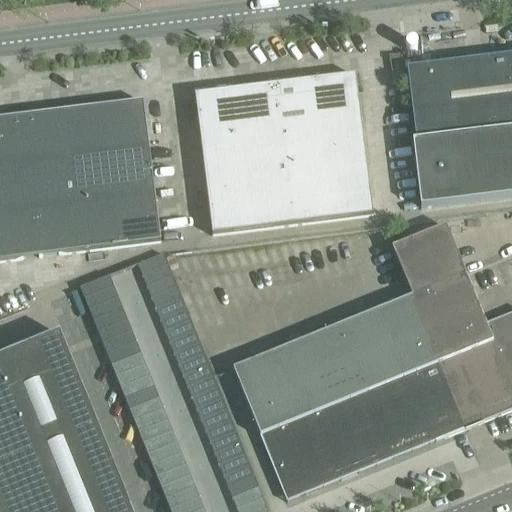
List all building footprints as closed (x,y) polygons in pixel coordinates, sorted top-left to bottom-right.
[(511,58),(406,71),(416,144),(413,145),(422,211),(511,199),(511,58)] [(373,218),(356,78),(195,98),(212,238),(373,218)] [(0,122),(0,264),(47,259),(161,245),(143,104),(47,117),(0,122)] [(446,228),(392,251),(410,295),(413,294),(414,299),(412,300),(466,431),(511,412),(511,316),(486,327),(446,228)] [(142,278),(168,268),(164,257),(138,267),(142,278)] [(173,279),(168,268),(142,278),(147,289),(173,279)] [(114,290),(110,279),(80,291),(85,302),(114,290)] [(177,290),(173,279),(147,289),(151,301),(177,290)] [(119,301),(114,290),(85,302),(89,313),(119,301)] [(182,301),(177,290),(151,301),(156,312),(182,301)] [(233,372),(287,504),(466,431),(412,300),(233,372)] [(123,312),(119,301),(89,313),(94,324),(123,312)] [(186,312),(182,301),(156,312),(160,323),(186,312)] [(128,323),(123,312),(94,324),(98,335),(128,323)] [(191,323),(186,312),(160,323),(165,334),(191,323)] [(132,334),(128,323),(98,335),(103,346),(132,334)] [(195,334),(191,323),(165,334),(169,345),(195,334)] [(137,345),(132,334),(103,346),(107,357),(137,345)] [(200,346),(195,334),(169,345),(174,356),(200,346)] [(130,511),(59,337),(0,361),(0,511),(130,511)] [(141,356),(137,345),(107,357),(112,368),(141,356)] [(204,357),(200,346),(174,356),(178,367),(204,357)] [(146,368),(141,356),(112,368),(116,380),(146,368)] [(209,368),(204,357),(178,367),(183,378),(209,368)] [(150,379),(146,368),(116,380),(121,391),(150,379)] [(183,378),(187,389),(213,379),(209,368),(183,378)] [(155,390),(150,379),(121,391),(125,402),(155,390)] [(192,401),(218,390),(213,379),(187,389),(192,401)] [(159,401),(155,390),(125,402),(130,413),(159,401)] [(222,401),(218,390),(192,401),(196,412),(222,401)] [(164,412),(159,401),(130,413),(134,424),(164,412)] [(227,412),(222,401),(196,412),(201,423),(227,412)] [(168,423),(164,412),(134,424),(139,435),(168,423)] [(231,423),(227,412),(201,423),(205,434),(231,423)] [(173,434),(168,423),(139,435),(143,446),(173,434)] [(210,445),(236,434),(231,423),(205,434),(210,445)] [(177,445),(173,434),(143,446),(148,457),(177,445)] [(240,446),(236,434),(210,445),(214,456),(240,446)] [(182,456),(177,445),(148,457),(152,468),(182,456)] [(245,457),(240,446),(214,456),(219,467),(245,457)] [(186,468),(182,456),(152,468),(157,480),(186,468)] [(249,468),(245,457),(219,467),(223,478),(249,468)] [(191,479),(186,468),(157,480),(161,491),(191,479)] [(254,479),(249,468),(223,478),(228,489),(254,479)] [(195,490),(191,479),(161,491),(166,502),(195,490)] [(258,490),(254,479),(228,489),(232,501),(258,490)] [(172,511),(200,501),(195,490),(166,502),(169,511),(172,511)] [(263,501),(258,490),(232,501),(237,511),(263,501)] [(204,511),(200,501),(172,511),(204,511)] [(267,511),(263,501),(237,511),(267,511)]
